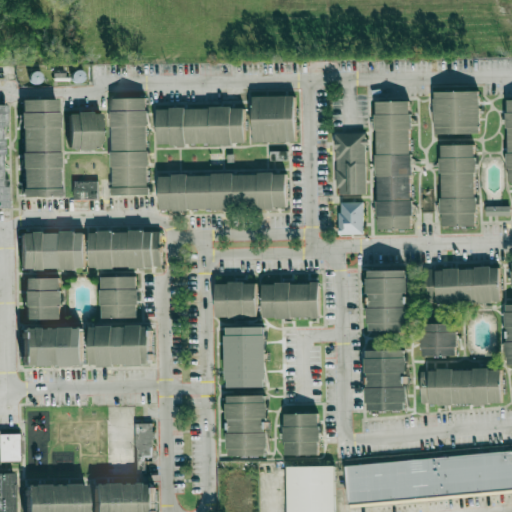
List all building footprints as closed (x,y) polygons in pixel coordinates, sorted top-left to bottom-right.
[(478,134),(478,91),(434,91),(434,134),(478,134)] [(294,96),(251,96),(251,142),(294,142),(294,96)] [(148,195),(146,98),(110,98),(111,195),(148,195)] [(20,100),(21,197),(58,197),(57,100),(20,100)] [(411,228),(410,101),(375,101),(376,229),(411,228)] [(0,208),(8,208),(8,179),(4,179),(3,126),(7,126),(7,105),(0,104),(0,208)] [(156,145),(244,145),(244,107),(156,108),(156,145)] [(100,113),(67,113),(67,149),(100,149),(100,113)] [(366,194),(365,133),(336,133),(336,194),(366,194)] [(440,145),(440,226),(475,226),(475,144),(440,145)] [(286,174),(157,175),(158,210),(286,209),(286,174)] [(73,200),(98,200),(98,181),(73,181),(73,200)] [(363,234),(363,202),(339,202),(339,234),(363,234)] [(508,206),(486,206),(486,215),(508,215),(508,206)] [(160,231),(89,232),(89,269),(161,268),(160,231)] [(19,233),(20,270),(84,269),(83,232),(19,233)] [(500,303),(499,267),(425,268),(426,303),(500,303)] [(407,331),(407,271),(366,271),(366,331),(407,331)] [(136,277),(100,277),(100,318),(136,318),(136,277)] [(23,320),(60,320),(60,279),(23,279),(23,320)] [(215,317),(256,317),(256,283),(215,283),(215,317)] [(318,318),(318,283),(262,283),(262,318),(318,318)] [(456,323),(421,323),(421,357),(456,357),(456,323)] [(148,365),(147,326),(88,327),(88,366),(148,365)] [(20,367),(80,366),(80,328),(19,329),(20,367)] [(264,328),(225,328),(225,388),(264,388),(264,328)] [(405,411),(405,351),(364,351),(364,411),(405,411)] [(421,369),(421,405),(500,405),(500,369),(421,369)] [(226,457),(266,456),(266,396),(226,396),(226,457)] [(318,414),(283,414),(283,456),(318,456),(318,414)] [(135,470),(145,470),(145,457),(153,457),(153,423),(135,423),(135,470)] [(0,432),(0,465),(19,465),(19,432),(0,432)] [(511,450),(511,491),(351,507),(347,467),(511,450)] [(286,511),(286,467),(334,466),(334,511),(286,511)] [(0,474),(0,511),(14,511),(14,474),(0,474)] [(91,485),(91,511),(150,511),(150,485),(91,485)] [(23,486),(23,511),(83,511),(83,486),(23,486)]
